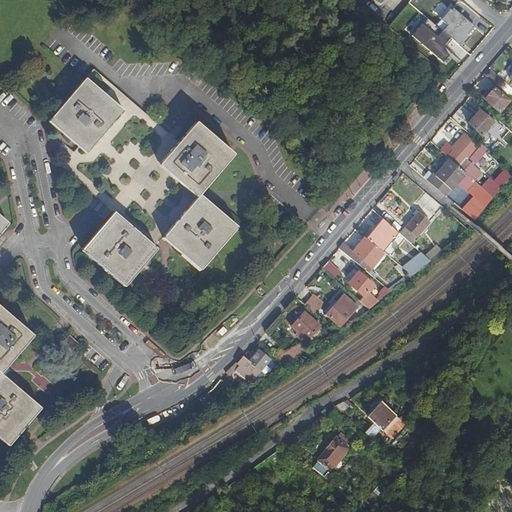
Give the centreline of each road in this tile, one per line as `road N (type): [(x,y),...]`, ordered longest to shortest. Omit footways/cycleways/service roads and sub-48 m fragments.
road 1 (residential): [(173,389),(64,276),(32,138),(16,136),(42,287),(141,376),(153,402)]
road 2 (secondary): [(173,389),(245,335),(511,24)]
road 3 (unclassified): [(171,511),(511,282)]
road 4 (secondary): [(29,511),(61,459),(153,402)]
road 5 (unknown): [(98,202),(185,84)]
